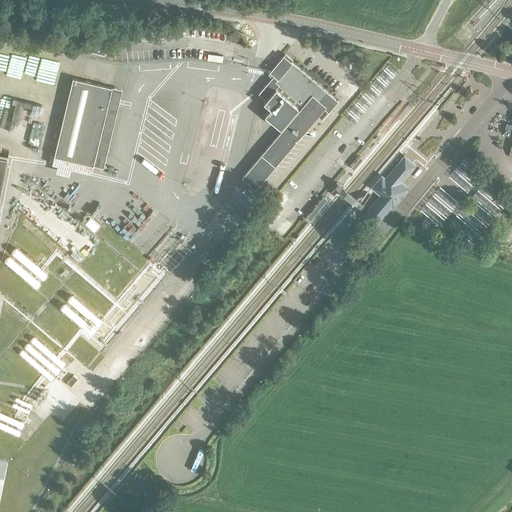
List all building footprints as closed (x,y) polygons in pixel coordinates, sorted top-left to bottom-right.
[(90,51),(93,41),(82,38),(79,48),(90,51)] [(93,41),(90,51),(104,55),(107,44),(93,41)] [(20,66),(22,51),(15,50),(13,65),(20,66)] [(47,69),(50,58),(23,51),(22,58),(30,60),(26,79),(41,83),(42,79),(53,81),(55,71),(47,69)] [(204,58),(221,60),(222,54),(205,51),(204,58)] [(264,115),(282,130),(242,177),(255,189),(317,116),(322,120),(338,101),(337,100),(337,101),(283,55),(270,71),(274,75),(259,93),(266,99),(263,102),(270,108),(264,115)] [(72,77),(66,104),(54,156),(93,165),(112,87),(72,77)] [(0,137),(12,141),(18,118),(8,116),(11,106),(15,107),(17,101),(0,95),(0,137)] [(15,133),(32,137),(40,106),(32,104),(33,101),(24,98),(15,133)] [(156,158),(158,152),(143,145),(140,151),(156,158)] [(418,165),(405,155),(386,178),(383,175),(372,188),(375,191),(380,196),(363,215),(376,226),(393,206),(394,207),(410,188),(404,182),(418,165)] [(352,168),(355,170),(364,159),(361,157),(352,168)] [(55,189),(51,194),(56,198),(60,192),(55,189)] [(62,203),(67,195),(61,191),(56,199),(62,203)] [(9,204),(82,260),(97,241),(52,206),(46,215),(25,198),(23,200),(16,194),(9,204)] [(328,200),(324,197),(306,218),(310,221),(328,200)] [(124,211),(126,207),(113,199),(102,219),(126,233),(136,218),(124,211)] [(134,245),(156,217),(151,214),(141,226),(138,224),(126,238),(134,245)] [(86,224),(94,231),(98,226),(90,219),(86,224)] [(286,221),(284,228),(290,230),(292,224),(286,221)] [(165,233),(151,254),(156,257),(170,236),(165,233)] [(60,299),(54,306),(88,334),(100,319),(66,292),(60,299)] [(282,324),(286,328),(292,323),(288,318),(282,324)] [(29,336),(25,341),(21,348),(20,347),(15,353),(51,378),(64,361),(29,336)] [(73,375),(66,383),(70,386),(77,378),(73,375)]
